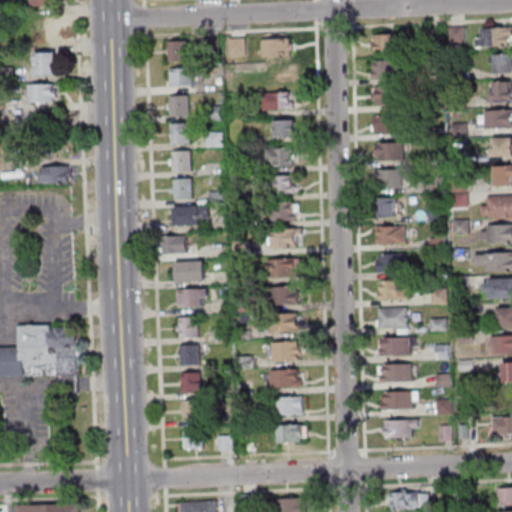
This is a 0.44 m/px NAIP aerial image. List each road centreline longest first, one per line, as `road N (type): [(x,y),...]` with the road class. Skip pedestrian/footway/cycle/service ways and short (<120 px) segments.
road 1 (residential): [(511,462),(0,484)]
road 2 (residential): [(350,511),(337,0)]
road 3 (secondary): [(131,480),(114,0)]
road 4 (residential): [(511,1),(115,19)]
